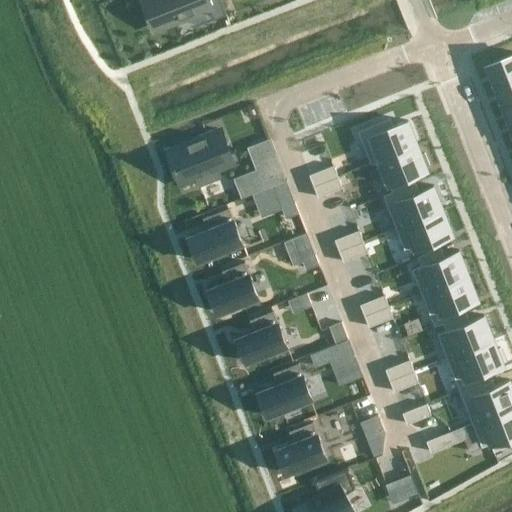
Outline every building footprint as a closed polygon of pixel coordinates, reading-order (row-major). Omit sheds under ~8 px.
[(154,0),(164,25),(208,8),(210,11),(207,12),(209,17),(211,16),(213,19),(226,14),(220,0),(154,0)] [(511,54),(487,65),(494,85),(511,77),(511,54)] [(511,77),(494,85),(502,104),(511,99),(511,77)] [(511,99),(502,104),(509,123),(511,121),(511,99)] [(390,118),(358,130),(371,164),(375,162),(375,161),(417,145),(408,120),(393,126),(390,118)] [(220,129),(168,149),(174,164),(172,164),(174,169),(176,169),(178,175),(193,170),(199,185),(221,177),(218,169),(233,163),(220,129)] [(269,139),(252,146),(258,161),(275,154),(269,139)] [(417,145),(375,161),(375,162),(385,186),(389,184),(392,191),(392,192),(415,183),(412,175),(427,169),(426,167),(429,165),(424,153),(421,154),(417,145)] [(333,165),(309,174),(314,185),(338,176),(333,165)] [(338,176),(314,185),(318,197),(342,187),(338,176)] [(392,191),(383,195),(396,228),(443,210),(433,185),(419,191),(415,183),(392,192),(392,191)] [(294,202),(282,207),(286,217),(298,212),(294,202)] [(210,227),(188,236),(198,260),(243,242),(229,207),(206,216),(210,227)] [(443,210),(396,228),(405,252),(428,243),(431,251),(431,252),(441,248),(438,240),(452,234),(443,210)] [(359,230),(335,239),(339,250),(363,241),(359,230)] [(363,241),(339,250),(343,261),(368,252),(363,241)] [(421,265),(412,268),(421,293),(468,274),(458,250),(444,256),(441,248),(431,252),(431,251),(417,256),(421,265)] [(229,280),(209,288),(218,312),(258,296),(245,261),(224,269),(229,280)] [(468,274),(421,293),(434,326),(443,323),(443,322),(466,312),(463,304),(477,299),(468,274)] [(384,294),(360,304),(364,315),(389,306),(384,294)] [(389,306),(364,315),(369,326),(393,317),(389,306)] [(257,329),(237,337),(246,361),(287,345),(273,310),(252,318),(257,329)] [(446,330),(437,333),(447,357),(493,339),(484,315),(469,321),(466,312),(443,322),(443,323),(446,330)] [(493,339),(447,357),(447,358),(459,390),(491,377),(488,369),(503,364),(502,361),(505,360),(501,348),(497,349),(493,339)] [(410,359),(385,369),(390,380),(414,370),(410,359)] [(280,382),(258,391),(267,415),(312,398),(298,362),(276,371),(280,382)] [(414,370),(390,380),(394,391),(418,382),(414,370)] [(491,377),(459,390),(460,390),(472,422),(511,406),(511,381),(510,382),(509,380),(495,385),(491,377)] [(427,403),(402,412),(407,424),(431,414),(427,403)] [(511,406),(472,422),(482,447),(491,443),(494,451),(511,443),(511,406)] [(296,441),(276,448),(285,473),(326,457),(313,421),(292,429),(296,441)] [(450,431),(426,440),(427,441),(431,451),(455,442),(450,431)] [(320,495),(295,509),(296,511),(355,511),(345,494),(354,488),(347,470),(349,469),(349,467),(311,482),(312,483),(315,482),(320,495)]
